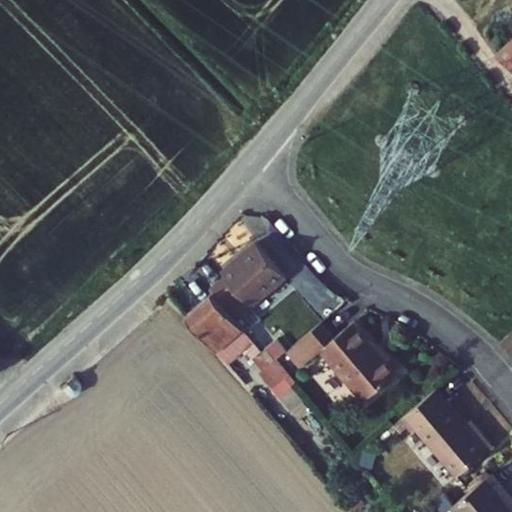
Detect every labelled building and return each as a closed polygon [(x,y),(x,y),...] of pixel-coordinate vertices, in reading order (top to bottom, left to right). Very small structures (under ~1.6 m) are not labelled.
[(242,321),(292,278),(262,243),(227,273),(231,277),(215,290),(219,294),(242,321)] [(192,316),(222,352),(241,336),(245,340),(245,346),(260,362),(270,353),(242,321),(219,294),(192,316)] [(338,326),(305,355),(319,371),(339,354),(382,405),(418,373),(402,356),(400,358),(371,324),(351,342),(338,326)] [(0,347),(0,364),(8,356),(0,347)] [(270,353),(260,362),(270,375),(281,366),(270,353)] [(73,386),(83,397),(94,387),(85,375),(73,386)] [(493,430),(488,434),(452,391),(408,428),(415,436),(423,429),(427,434),(431,431),(472,479),(508,448),(493,430)] [(511,511),(511,483),(507,477),(467,510),(468,511),(511,511)]
